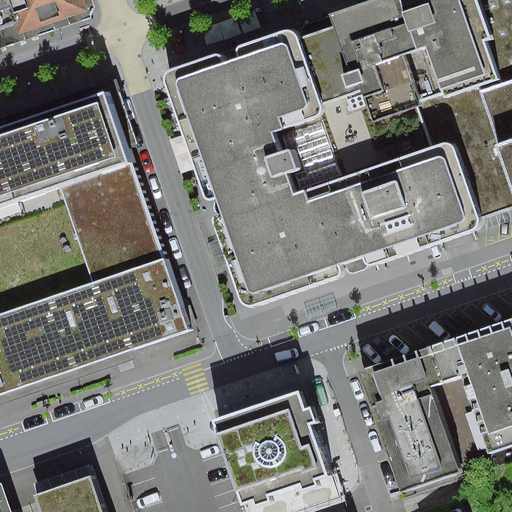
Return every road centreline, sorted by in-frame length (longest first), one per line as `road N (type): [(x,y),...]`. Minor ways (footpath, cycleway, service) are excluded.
road 1 (residential): [(143,91),(238,370)]
road 2 (tertiary): [(0,452),(238,370)]
road 3 (tertiary): [(330,340),(511,276)]
road 4 (residential): [(386,511),(330,340)]
road 5 (residential): [(123,32),(0,75)]
